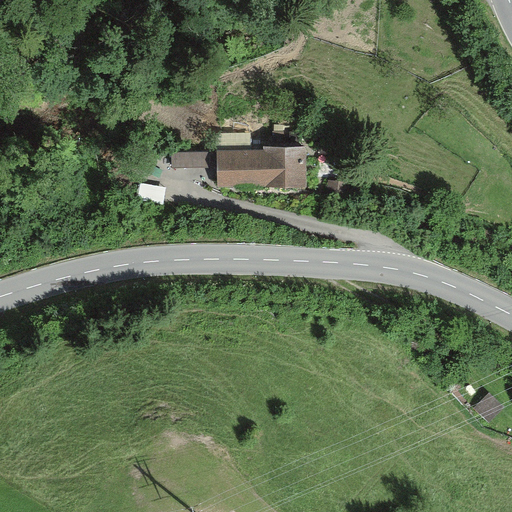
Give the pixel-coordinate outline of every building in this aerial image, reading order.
[(210,160),(211,145),(176,144),(175,160),(210,160)] [(263,147),(263,150),(263,183),(300,183),(300,146),(263,147)] [(216,151),(216,153),(216,183),(263,183),(263,150),(216,151)] [(472,407),(490,423),(504,407),(486,391),(472,407)] [(191,474),(210,482),(219,463),(200,455),(191,474)]
